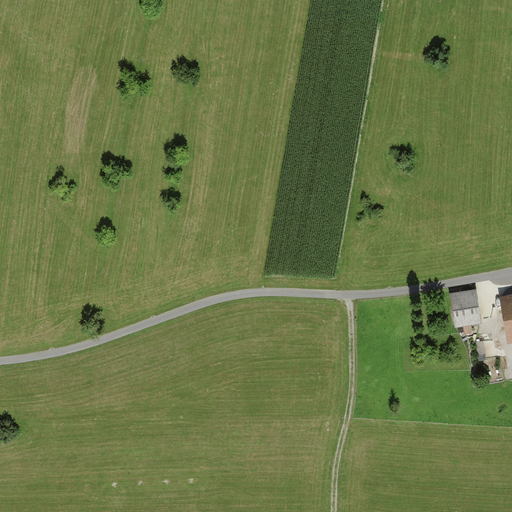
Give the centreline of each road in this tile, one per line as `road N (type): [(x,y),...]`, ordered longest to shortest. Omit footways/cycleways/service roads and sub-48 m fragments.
road 1 (unclassified): [(511,272),(395,292),(231,296),(97,343),(0,363)]
road 2 (track): [(334,511),(353,384),(350,295)]
